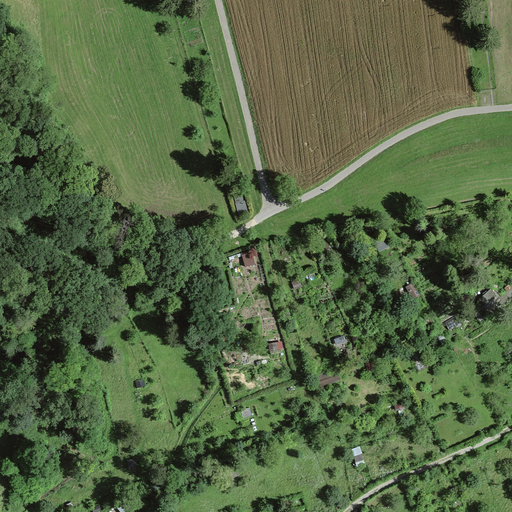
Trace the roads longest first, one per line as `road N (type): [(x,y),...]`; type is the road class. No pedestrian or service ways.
road 1 (track): [(511,106),(416,127),(228,237)]
road 2 (track): [(228,237),(189,240),(0,171)]
road 3 (track): [(215,0),(274,209)]
road 4 (track): [(511,413),(444,443),(349,511)]
